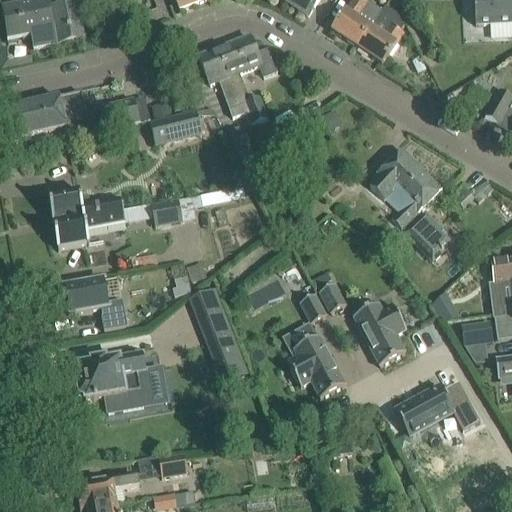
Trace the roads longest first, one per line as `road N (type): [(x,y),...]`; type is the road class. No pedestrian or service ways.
road 1 (residential): [(511,170),(259,28),(220,26),(112,68),(0,95)]
road 2 (unknown): [(511,454),(458,376),(428,372),(367,383)]
road 3 (residential): [(26,511),(0,375)]
